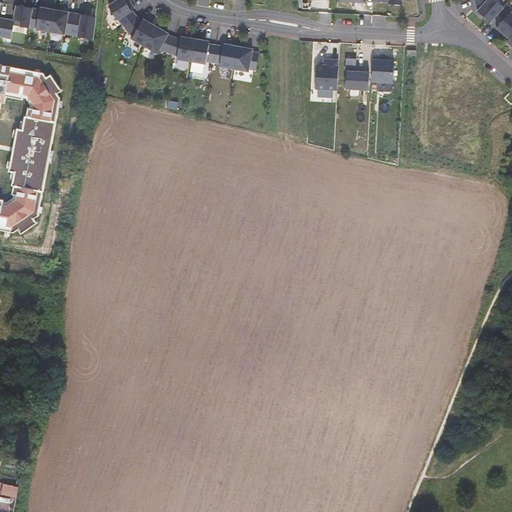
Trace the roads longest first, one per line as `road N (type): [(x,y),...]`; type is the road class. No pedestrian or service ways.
road 1 (residential): [(166,0),(280,23),(450,33)]
road 2 (track): [(404,511),(495,293),(511,273)]
